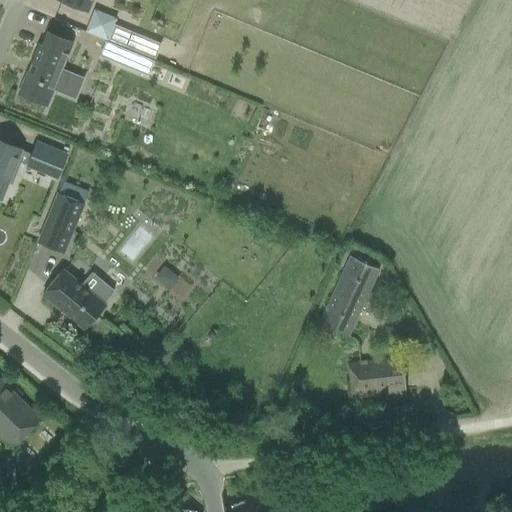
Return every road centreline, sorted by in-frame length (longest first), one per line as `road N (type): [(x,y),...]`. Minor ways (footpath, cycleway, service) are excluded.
road 1 (unclassified): [(192,463),(230,466),(474,429)]
road 2 (unclassified): [(192,463),(111,419),(0,334)]
